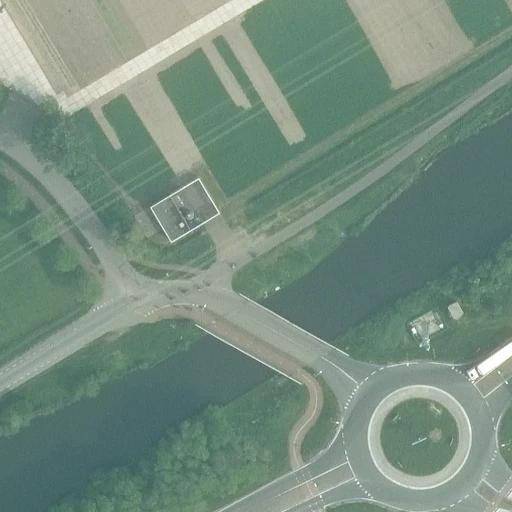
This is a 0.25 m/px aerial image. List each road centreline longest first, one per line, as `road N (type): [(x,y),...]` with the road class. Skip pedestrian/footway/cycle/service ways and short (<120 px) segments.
road 1 (unclassified): [(201,297),(224,265),(323,211),(511,69)]
road 2 (unclassified): [(135,302),(55,186),(0,136)]
road 3 (unclassified): [(371,394),(234,308),(201,297)]
road 4 (unclassified): [(0,382),(135,302)]
road 5 (primary): [(355,445),(236,511)]
